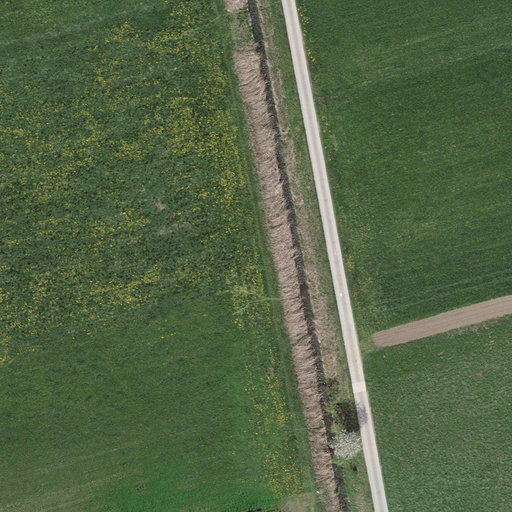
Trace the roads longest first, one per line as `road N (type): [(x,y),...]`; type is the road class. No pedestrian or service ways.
road 1 (track): [(311,511),(217,0)]
road 2 (track): [(291,0),(382,511)]
